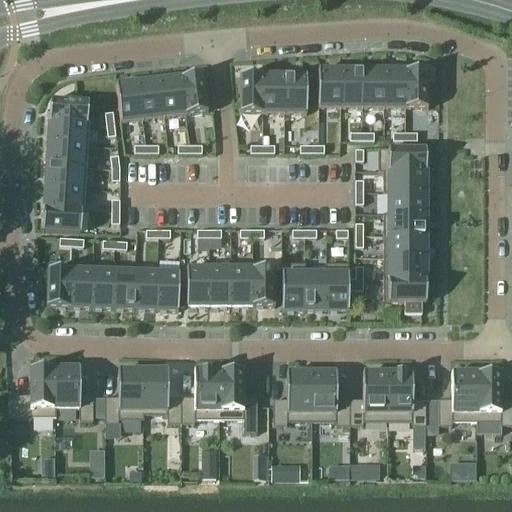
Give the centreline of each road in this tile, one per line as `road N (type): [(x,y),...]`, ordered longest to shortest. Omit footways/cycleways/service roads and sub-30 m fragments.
road 1 (residential): [(495,352),(494,66),(419,33),(213,42),(40,63),(13,99),(13,256)]
road 2 (residential): [(13,256),(21,330),(51,347),(495,352)]
road 3 (secondary): [(151,0),(0,19)]
